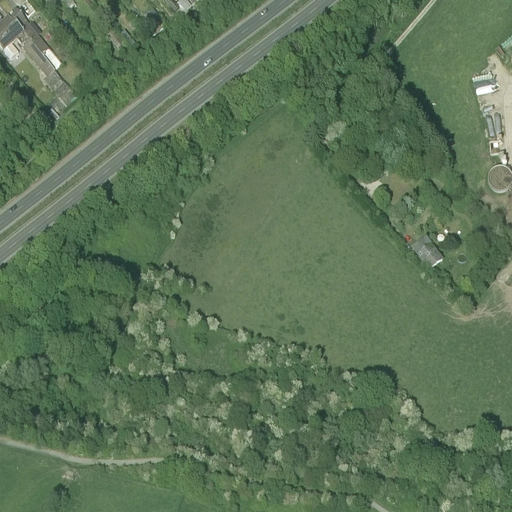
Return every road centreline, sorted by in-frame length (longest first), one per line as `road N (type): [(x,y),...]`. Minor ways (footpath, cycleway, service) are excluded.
road 1 (primary): [(0,261),(328,0)]
road 2 (primary): [(287,0),(0,228)]
